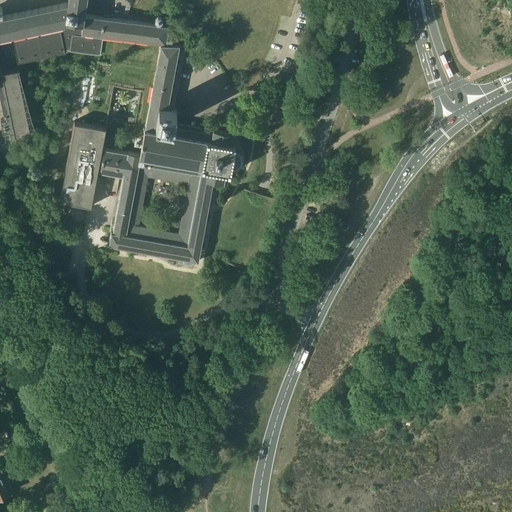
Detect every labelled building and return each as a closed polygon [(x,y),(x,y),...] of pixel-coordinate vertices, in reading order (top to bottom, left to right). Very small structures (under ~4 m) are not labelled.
[(0,93),(4,116),(6,115),(7,117),(1,119),(4,132),(10,131),(11,140),(16,139),(16,137),(33,133),(48,130),(49,121),(28,118),(18,72),(17,69),(20,68),(3,71),(1,64),(0,63),(0,36),(12,34),(18,63),(65,53),(65,50),(100,55),(103,35),(161,43),(166,44),(167,38),(169,26),(162,25),(162,22),(163,19),(161,17),(158,16),(155,18),(155,20),(155,21),(155,24),(126,19),(85,13),(87,0),(68,0),(68,2),(3,15),(2,12),(3,11),(2,8),(0,6),(0,93)] [(128,151),(127,152),(104,147),(104,148),(102,161),(100,171),(123,176),(113,227),(113,231),(111,230),(109,244),(134,249),(146,251),(177,257),(179,257),(179,262),(192,264),(194,260),(196,261),(198,261),(209,204),(209,202),(212,186),(213,181),(224,183),(226,172),(230,173),(231,169),(235,168),(239,167),(242,164),(243,161),(243,159),(243,156),(242,154),(241,151),(238,149),(235,148),(236,144),(232,143),(234,132),(213,128),(213,129),(175,122),(175,118),(177,109),(168,106),(174,72),(180,44),(172,44),(173,38),(167,38),(166,44),(161,43),(157,62),(155,72),(152,92),(143,138),(136,137),(135,144),(142,145),(140,153),(128,151)] [(152,92),(155,72),(99,62),(88,123),(75,121),(60,199),(69,201),(92,205),(100,161),(102,161),(104,148),(102,148),(104,139),(111,141),(113,129),(127,132),(128,129),(139,131),(147,91),(152,92)] [(248,270),(274,199),(245,189),(221,260),(248,270)] [(71,237),(72,231),(61,229),(59,235),(71,237)] [(24,421),(15,426),(21,438),(30,434),(24,421)] [(47,428),(35,433),(32,435),(37,447),(52,440),(47,428)] [(36,468),(44,465),(40,452),(31,456),(36,468)] [(8,490),(12,488),(2,465),(0,465),(0,494),(8,491),(8,490)]
